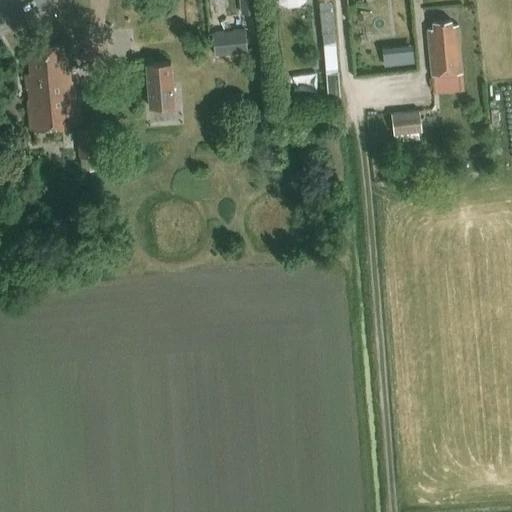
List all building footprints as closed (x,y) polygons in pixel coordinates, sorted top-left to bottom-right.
[(240,0),(242,13),(256,11),(254,0),(240,0)] [(318,0),(323,40),(336,39),(331,0),(318,0)] [(432,75),(461,73),(457,25),(452,25),(451,20),(433,21),(434,28),(428,29),(432,75)] [(219,56),(247,53),(244,30),(217,33),(219,56)] [(336,39),(323,40),(326,73),(339,72),(336,39)] [(30,129),(78,125),(73,80),(71,80),(70,68),(72,68),(71,52),(65,52),(64,43),(29,47),(31,72),(25,72),(30,129)] [(404,45),(406,63),(414,62),(412,44),(404,45)] [(172,60),(148,62),(151,106),(175,104),(172,60)] [(339,72),(326,73),(328,96),(341,95),(339,72)] [(393,137),(421,134),(419,112),(391,115),(393,137)] [(92,128),(77,129),(79,155),(87,154),(88,168),(96,168),(92,128)] [(484,147),(473,153),(480,168),(491,162),(484,147)]
